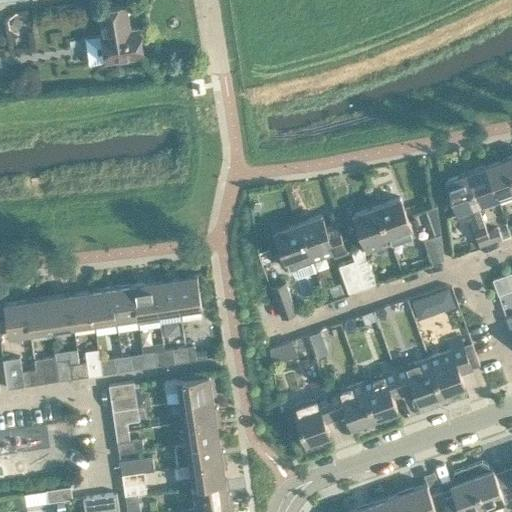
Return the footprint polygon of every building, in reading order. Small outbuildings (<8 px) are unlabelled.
[(103,34),(101,34),(102,35),(86,38),(90,63),(106,60),(106,61),(144,55),(139,28),(130,29),(126,4),(99,9),(103,34)] [(511,190),(511,171),(507,157),(486,165),(498,196),(511,190)] [(498,196),(486,165),(466,172),(477,203),(498,196)] [(477,203),(466,172),(445,179),(461,222),(470,219),(472,222),(483,218),(477,203)] [(400,196),(377,204),(390,241),(413,233),(400,196)] [(390,241),(377,204),(354,212),(368,249),(390,241)] [(321,213),(299,222),(312,258),(334,251),(335,255),(347,251),(340,230),(329,234),(321,213)] [(491,241),(487,231),(483,218),(472,222),(480,245),(491,241)] [(316,270),(312,258),(299,222),(276,230),(289,266),(291,266),(294,273),(299,276),(316,270)] [(498,227),(487,231),(491,241),(502,237),(498,227)] [(444,258),(441,232),(424,238),(432,262),(444,258)] [(362,245),(351,249),(356,262),(367,259),(362,245)] [(368,258),(367,259),(356,262),(364,286),(376,282),(368,258)] [(364,286),(356,262),(355,259),(339,264),(349,292),(364,286)] [(197,273),(176,276),(181,308),(202,305),(197,273)] [(181,308),(176,276),(154,280),(159,311),(181,308)] [(159,311),(154,280),(133,283),(138,315),(159,311)] [(286,280),(271,286),(282,316),(297,311),(286,280)] [(138,315),(133,283),(112,286),(116,318),(138,315)] [(116,318),(112,286),(90,289),(95,321),(116,318)] [(95,321),(90,289),(69,292),(73,324),(95,321)] [(73,324),(69,292),(47,296),(52,327),(73,324)] [(52,327),(47,296),(26,299),(30,331),(52,327)] [(30,331),(26,299),(4,302),(9,334),(30,331)] [(365,323),(354,326),(359,345),(370,342),(365,323)] [(460,371),(470,367),(471,367),(460,335),(447,339),(451,348),(429,355),(442,392),(465,384),(460,371)] [(194,344),(186,345),(188,360),(197,358),(194,344)] [(175,362),(173,347),(164,348),(166,363),(175,362)] [(296,347),(266,360),(273,376),(303,363),(296,347)] [(87,360),(79,361),(81,376),(102,373),(99,348),(86,350),(87,360)] [(166,363),(164,348),(156,350),(158,364),(166,363)] [(132,368),(130,353),(121,355),(124,369),(132,368)] [(20,355),(3,358),(7,387),(24,384),(20,355)] [(60,379),(56,355),(35,358),(36,368),(38,382),(60,379)] [(124,369),(121,355),(113,356),(115,371),(124,369)] [(442,392),(429,355),(407,363),(404,355),(392,359),(401,384),(412,380),(419,400),(442,392)] [(390,388),(401,384),(392,359),(380,363),(383,372),(361,380),(375,416),(398,408),(390,388)] [(81,376),(79,361),(71,362),(73,377),(81,376)] [(38,382),(36,368),(28,369),(30,383),(38,382)] [(215,394),(212,372),(177,377),(181,399),(213,394),(215,394)] [(375,416),(361,380),(340,388),(337,379),(325,384),(334,408),(345,404),(352,425),(375,416)] [(138,406),(136,393),(134,380),(109,384),(113,410),(138,406)] [(322,412),(333,409),(334,408),(325,384),(312,388),(315,396),(293,404),(306,441),(330,433),(322,412)] [(214,407),(213,394),(181,399),(184,421),(219,416),(217,407),(214,407)] [(140,420),(138,406),(113,410),(115,423),(116,431),(129,429),(128,421),(140,420)] [(220,424),(219,416),(184,421),(187,442),(219,437),(217,425),(220,424)] [(142,437),(131,439),(129,429),(116,431),(117,441),(119,453),(144,449),(142,437)] [(221,450),(219,437),(187,442),(175,444),(178,465),(225,458),(224,449),(221,450)] [(41,459),(40,449),(12,450),(12,461),(41,459)] [(152,454),(120,459),(122,474),(144,470),(154,469),(152,454)] [(226,467),(225,458),(178,465),(174,465),(176,476),(192,474),(194,485),(226,480),(224,467),(226,467)] [(511,496),(511,486),(506,471),(496,475),(493,467),(490,468),(488,463),(482,459),(468,464),(484,507),(511,496)] [(484,507),(468,464),(455,469),(452,476),(454,481),(451,482),(454,490),(443,494),(449,511),(472,511),(484,507)] [(147,491),(144,470),(122,474),(125,494),(138,492),(147,491)] [(228,492),(226,480),(194,485),(197,506),(231,501),(230,492),(228,492)] [(449,511),(443,494),(433,498),(427,482),(406,490),(414,511),(449,511)] [(71,485),(59,486),(46,488),(48,501),(73,497),(71,485)] [(414,511),(406,490),(386,497),(391,511),(414,511)] [(117,511),(120,511),(117,491),(83,496),(85,511),(117,511)] [(140,511),(140,504),(138,492),(125,494),(128,511),(140,511)] [(391,511),(386,497),(366,504),(368,511),(391,511)] [(22,511),(45,511),(43,499),(20,503),(22,511)] [(233,510),(231,501),(197,506),(181,508),(181,511),(230,511),(230,510),(233,510)]
